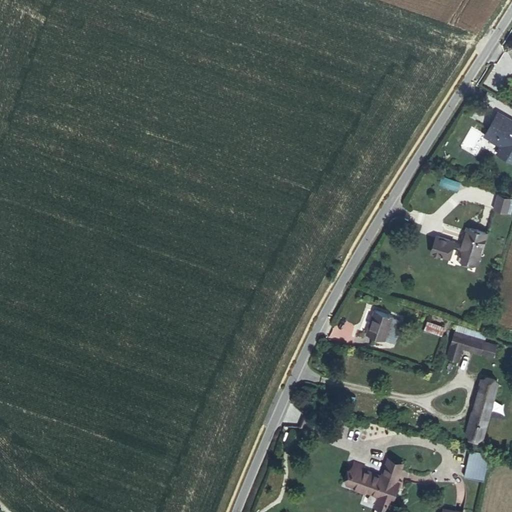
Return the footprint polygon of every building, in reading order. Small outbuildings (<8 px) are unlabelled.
[(511,116),(503,112),(499,122),(494,119),(487,134),(504,142),(501,150),(511,154),(511,116)] [(443,174),(439,183),(457,190),(460,181),(443,174)] [(510,210),(511,202),(511,194),(501,191),(496,206),(510,210)] [(481,265),(492,232),(473,226),(468,240),(464,239),(463,243),(455,241),(456,239),(440,233),(435,248),(451,254),(454,244),(462,247),(458,258),(481,265)] [(396,342),(403,319),(393,316),(394,314),(374,308),(366,333),(396,342)] [(445,334),(448,326),(431,320),(428,329),(445,334)] [(499,344),(489,341),(488,339),(459,331),(452,354),(463,358),(466,347),(484,352),(486,352),(495,354),(499,344)] [(482,434),(498,382),(483,377),(466,429),(482,434)] [(481,475),(487,450),(468,446),(461,470),(481,475)] [(392,508),(401,479),(398,478),(404,462),(389,457),(383,474),(382,477),(370,474),(372,470),(354,465),(348,483),(381,493),(378,504),(392,508)] [(367,462),(356,459),(354,465),(365,468),(367,462)]
